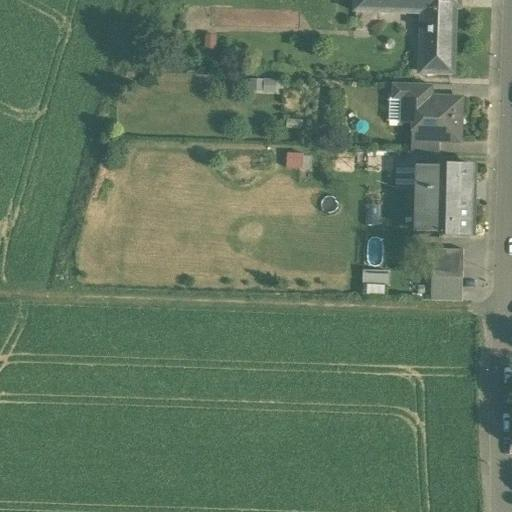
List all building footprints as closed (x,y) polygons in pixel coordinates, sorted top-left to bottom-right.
[(352,0),(352,13),(419,15),(417,75),(456,77),(458,11),(462,11),(462,0),(352,0)] [(430,86),(394,84),(394,98),(403,99),(403,97),(430,98),(430,86)] [(430,98),(403,97),(403,99),(394,98),(390,98),(389,122),(416,123),(416,139),(416,141),(437,142),(460,142),(461,99),(430,98)] [(437,142),(416,141),(416,139),(413,139),(413,153),(437,154),(437,142)] [(298,167),(300,154),(288,152),(286,165),(298,167)] [(474,167),(418,165),(418,191),(430,191),(428,234),(473,235),(474,200),(469,200),(469,184),(474,184),(474,167)] [(396,184),(409,185),(410,167),(397,166),(396,184)] [(463,251),(433,250),(432,278),(463,279),(463,251)]
